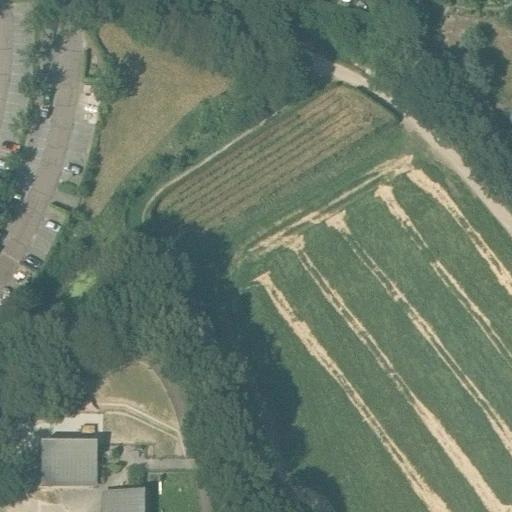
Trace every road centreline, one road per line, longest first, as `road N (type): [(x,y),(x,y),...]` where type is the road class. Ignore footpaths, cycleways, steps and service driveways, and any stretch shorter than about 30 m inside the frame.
road 1 (track): [(268,491),(195,326),(139,239),(145,200),(255,129),(334,65),(414,118),(511,229)]
road 2 (unclassified): [(334,65),(138,0)]
